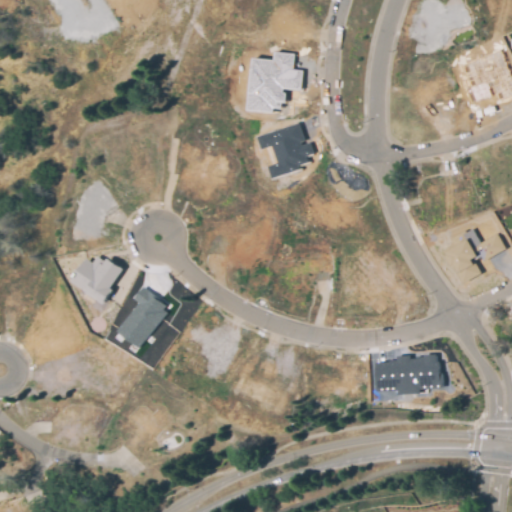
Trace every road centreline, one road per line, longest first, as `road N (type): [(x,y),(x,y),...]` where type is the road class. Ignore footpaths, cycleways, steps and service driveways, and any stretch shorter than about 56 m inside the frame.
road 1 (residential): [(460,318),(374,339),(323,337),(255,317),(203,288),(168,250),(175,242),(168,222),(147,222),(140,238),(151,253),(168,250)]
road 2 (secondary): [(511,440),(428,436),(320,448),(169,511)]
road 3 (residential): [(396,0),(378,86),(383,180),(411,248),(460,318)]
road 4 (secondary): [(200,511),(293,472),(344,460),(511,458)]
road 5 (residential): [(342,0),(330,91),(335,131),(346,146),(379,156)]
road 6 (residential): [(500,437),(509,426),(506,380),(477,328),(460,318)]
road 7 (residential): [(379,156),(451,147),(511,120)]
road 8 (residential): [(460,318),(487,375),(500,437)]
